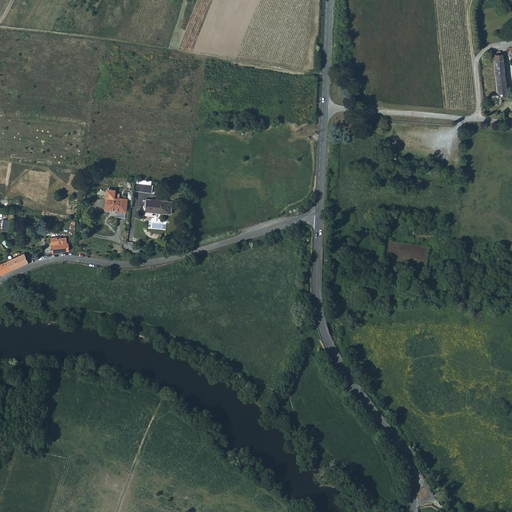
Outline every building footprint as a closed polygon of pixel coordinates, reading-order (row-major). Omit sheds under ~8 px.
[(493,61),(495,88),(504,87),(502,54),(494,55),(493,53),(491,53),(491,54),(490,54),(490,61),(493,61)] [(511,93),(505,94),(496,94),(496,96),(494,96),(492,96),(491,98),(490,100),(490,102),(490,104),(492,105),(494,106),(496,106),(498,105),(500,103),(500,101),(500,99),(511,98),(511,93)] [(135,182),(134,190),(152,192),(153,184),(135,182)] [(106,189),(104,207),(114,209),(114,210),(118,211),(117,216),(125,217),(127,199),(113,197),(114,190),(106,189)] [(144,211),(162,213),(171,215),(172,203),(162,202),(162,201),(151,199),(151,200),(145,200),(144,211)] [(44,244),(44,252),(55,251),(69,250),(68,243),(67,243),(66,237),(50,237),(51,242),(51,244),(44,244)] [(16,257),(7,261),(8,263),(11,269),(27,262),(26,261),(23,254),(16,257)] [(7,261),(0,264),(0,274),(2,273),(11,269),(8,263),(7,261)]
